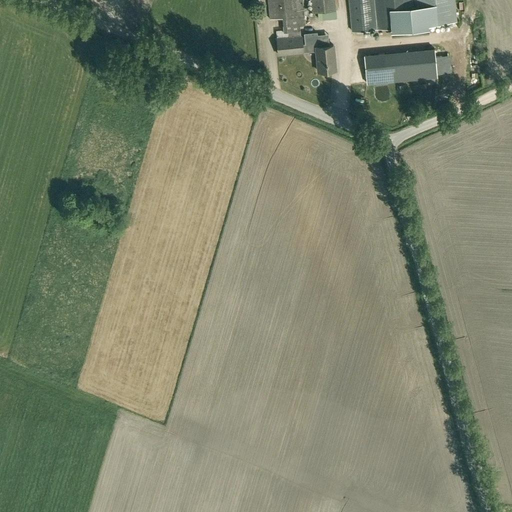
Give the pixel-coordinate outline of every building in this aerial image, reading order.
[(272,0),(273,0),(268,0),(270,19),(283,17),(284,31),(288,31),(289,37),(276,38),(278,54),(303,51),(302,43),(301,36),(300,36),(299,23),(305,23),(302,0),(311,0),(313,12),(336,10),(334,0),(272,0)] [(348,0),(352,31),(415,25),(413,0),(348,0)] [(414,0),(417,19),(428,18),(429,23),(457,21),(454,0),(414,0)] [(304,43),(302,43),(303,51),(316,50),(318,70),(336,68),(333,44),(329,44),(318,45),(317,35),(317,32),(303,33),(304,43)] [(367,83),(437,76),(434,48),(364,55),(367,83)]
